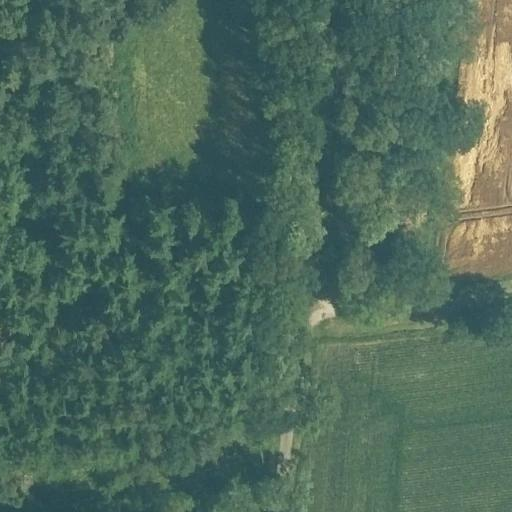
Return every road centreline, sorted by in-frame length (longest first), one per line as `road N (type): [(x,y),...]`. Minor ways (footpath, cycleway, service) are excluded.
road 1 (residential): [(316,320),(345,0)]
road 2 (residential): [(511,293),(316,320)]
road 3 (residential): [(289,511),(316,320)]
